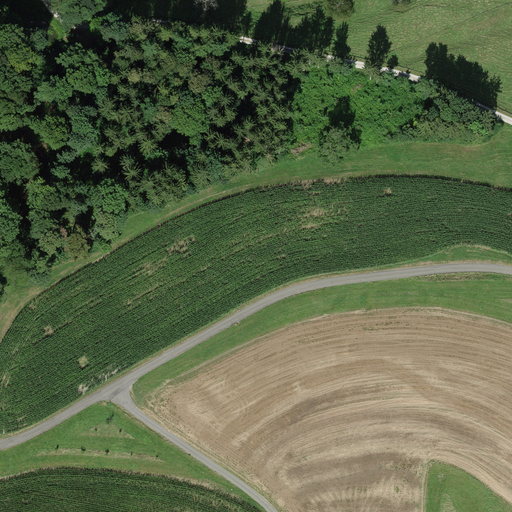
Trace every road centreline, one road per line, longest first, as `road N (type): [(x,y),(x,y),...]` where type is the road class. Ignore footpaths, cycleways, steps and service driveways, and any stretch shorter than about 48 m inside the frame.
road 1 (unclassified): [(0,445),(296,288),(458,268),(511,272)]
road 2 (track): [(42,0),(62,22),(190,30),(409,78),(511,122)]
road 3 (track): [(111,388),(269,511)]
